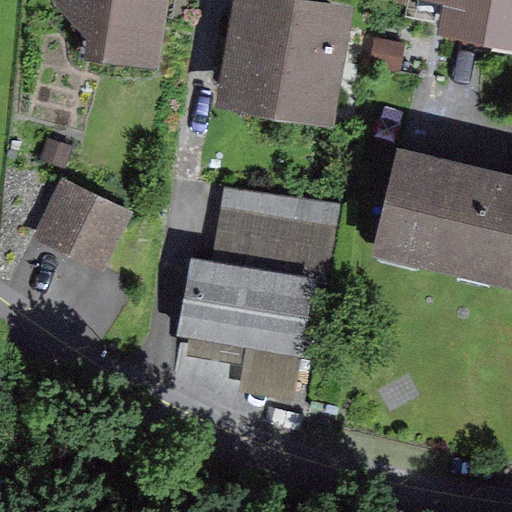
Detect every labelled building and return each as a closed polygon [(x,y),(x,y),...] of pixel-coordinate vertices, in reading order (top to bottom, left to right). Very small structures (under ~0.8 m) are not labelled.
[(71,0),(122,54),(149,58),(157,0),(71,0)] [(511,0),(453,0),(449,23),(511,33),(511,0)] [(272,15),(242,10),(236,49),(247,50),(241,87),(230,85),(229,91),(323,105),(337,13),(274,3),(272,15)] [(511,180),(401,154),(380,242),(511,273),(511,180)] [(124,210),(67,183),(40,236),(99,264),(124,210)] [(307,281),(194,261),(181,330),(294,351),(307,281)]
